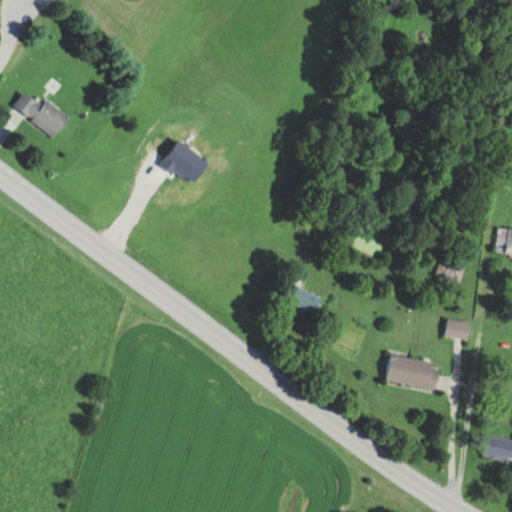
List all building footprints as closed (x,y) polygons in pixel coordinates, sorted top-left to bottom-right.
[(14,104),(55,136),(69,119),(28,87),(14,104)] [(511,252),(511,229),(496,229),(496,252),(511,252)] [(435,274),(458,282),(466,259),(443,251),(435,274)] [(471,321),(448,318),(445,335),(468,339),(471,321)] [(436,390),(441,364),(391,353),(386,380),(436,390)] [(483,457),(511,460),(511,438),(486,435),(483,457)]
